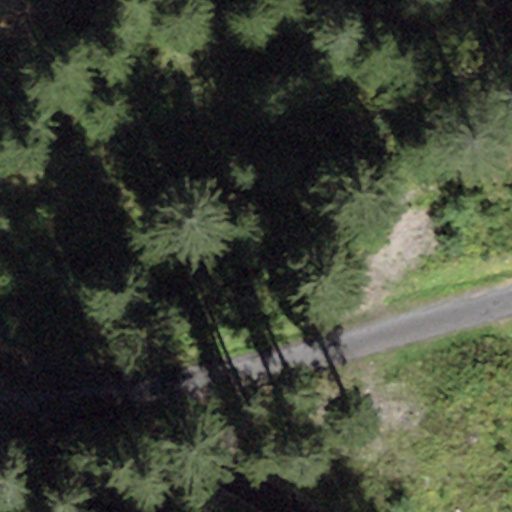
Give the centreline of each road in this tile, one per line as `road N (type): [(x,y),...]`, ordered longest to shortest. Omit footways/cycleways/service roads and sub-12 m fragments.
road 1 (track): [(511,298),(340,349),(0,376)]
road 2 (track): [(164,511),(0,433)]
